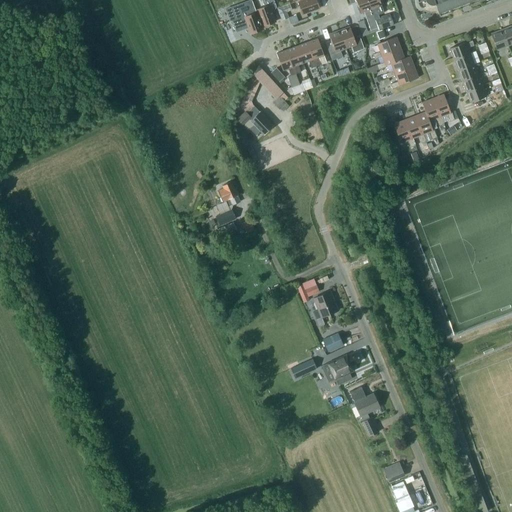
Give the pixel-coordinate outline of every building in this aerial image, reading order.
[(236,19),(230,22),(232,21),(236,33),(248,28),(250,33),(262,29),(261,27),(263,26),(260,19),(259,19),(256,12),(251,0),(248,0),(231,7),(236,19)] [(258,12),(256,12),(259,19),(260,19),(263,26),(275,22),(270,9),(276,7),(273,0),(259,0),(259,1),(261,0),(264,7),(257,10),(258,12)] [(315,0),(299,0),(300,1),(297,2),(302,14),(318,9),(315,0)] [(355,0),(360,13),(361,13),(363,19),(367,18),(365,12),(371,10),(367,0),(355,0)] [(381,6),(378,0),(367,0),(371,10),(376,8),(378,14),(383,12),(381,6)] [(434,5),(434,4),(438,13),(472,0),(479,0),(480,1),(483,0),(419,0),(421,1),(424,0),(425,0),(426,1),(427,3),(428,4),(430,4),(432,5),(434,5)] [(289,4),(277,8),(281,20),(288,17),(286,12),(291,10),(289,4)] [(374,19),(378,30),(393,25),(389,14),(374,19)] [(511,25),(501,29),(507,45),(511,43),(511,25)] [(349,27),(339,31),(345,48),(351,46),(353,52),(363,48),(359,36),(353,38),(349,27)] [(507,45),(501,29),(490,33),(496,49),(507,45)] [(345,48),(339,31),(329,34),(333,45),(327,48),(332,60),(342,56),(340,50),(345,48)] [(373,58),(381,55),(380,54),(399,47),(395,37),(377,44),(379,48),(380,51),(372,53),(373,58)] [(317,39),(308,42),(307,42),(316,66),(321,64),(318,57),(323,55),(321,48),(317,39)] [(311,68),(316,66),(307,42),(297,46),(303,62),(308,60),(311,68)] [(449,49),(453,60),(469,53),(465,42),(449,49)] [(298,64),(303,62),(297,46),(291,48),(287,50),(295,73),(300,71),(298,64)] [(384,65),(389,63),(402,57),(400,48),(399,47),(380,54),(381,55),(383,61),(376,64),(377,68),(385,66),(384,65)] [(295,73),(287,50),(276,53),(282,70),(288,68),(290,75),(295,73)] [(453,60),(457,71),(473,64),(469,53),(453,60)] [(408,55),(402,57),(389,63),(392,70),(385,73),(387,77),(394,74),(394,73),(412,66),(408,55)] [(356,61),(350,64),(353,70),(359,67),(356,61)] [(457,71),(461,82),(478,75),(473,64),(457,71)] [(417,77),(412,66),(394,73),(394,74),(396,80),(389,83),(391,88),(399,85),(398,84),(417,77)] [(290,75),(286,77),(291,88),(299,84),(295,73),(290,75)] [(461,82),(465,93),(482,87),(478,75),(461,82)] [(301,83),(300,84),(303,92),(304,91),(313,88),(310,80),(309,78),(300,81),(301,83)] [(247,87),(242,100),(250,103),(255,91),(247,87)] [(482,87),(465,93),(469,103),(486,96),(482,87)] [(443,94),(433,98),(432,98),(439,117),(440,116),(446,114),(449,121),(453,119),(451,112),(450,112),(443,94)] [(284,104),(277,95),(270,101),(277,109),(284,104)] [(443,123),(440,116),(439,117),(432,98),(421,102),(424,112),(425,114),(426,113),(429,121),(435,118),(438,125),(443,123)] [(258,132),(261,135),(272,125),(254,106),(248,113),(245,110),(238,117),(243,123),(248,119),(253,124),(248,129),(254,135),(258,132)] [(429,121),(426,113),(425,114),(424,112),(415,115),(422,134),(425,141),(426,142),(432,140),(431,139),(435,137),(433,130),(432,130),(429,121)] [(415,115),(405,119),(412,138),(417,136),(420,143),(425,141),(422,134),(415,115)] [(412,138),(405,119),(393,123),(400,142),(407,140),(410,147),(415,145),(412,138)] [(244,140),(239,145),(242,149),(247,144),(244,140)] [(257,158),(252,149),(245,152),(249,162),(257,158)] [(354,165),(347,163),(344,173),(350,175),(354,165)] [(223,188),(218,191),(223,202),(225,201),(229,210),(230,209),(231,209),(232,205),(240,202),(237,195),(238,195),(235,188),(234,189),(230,182),(222,185),(223,188)] [(219,214),(215,216),(220,226),(235,219),(230,209),(229,210),(219,214)] [(241,223),(247,235),(255,231),(249,219),(241,223)] [(220,234),(218,235),(219,238),(236,230),(233,222),(218,229),(220,234)] [(304,289),(302,284),(297,287),(303,302),(309,300),(307,295),(317,291),(314,284),(304,289)] [(312,299),(317,310),(312,312),(315,319),(320,317),(336,311),(328,292),(312,299)] [(321,340),(326,352),(341,345),(336,333),(321,340)] [(345,354),(327,363),(337,385),(345,382),(342,376),(353,370),(351,365),(359,360),(355,351),(346,356),(345,354)] [(312,359),(290,369),(294,378),(316,368),(312,359)] [(361,421),(367,435),(376,431),(370,417),(367,418),(365,413),(368,412),(379,406),(372,392),(368,394),(353,401),(362,420),(361,421)] [(486,511),(487,511),(466,455),(460,457),(456,458),(475,511),(486,511)] [(383,469),(388,483),(404,476),(399,463),(383,469)] [(397,502),(401,511),(409,508),(406,499),(409,497),(402,481),(390,486),(397,502)]
